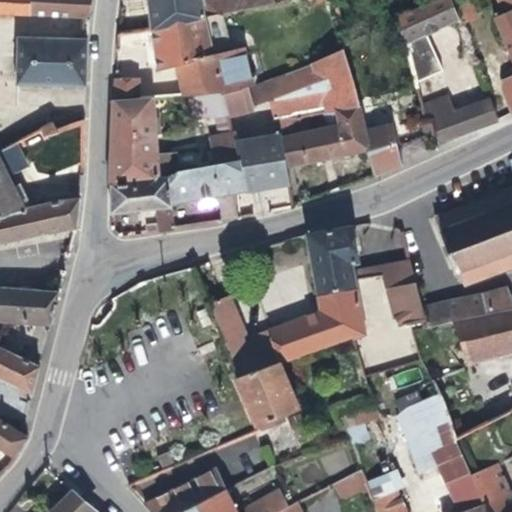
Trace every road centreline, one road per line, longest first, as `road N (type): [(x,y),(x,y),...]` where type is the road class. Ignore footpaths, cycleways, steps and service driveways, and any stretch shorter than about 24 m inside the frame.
road 1 (tertiary): [(511,138),(343,207),(87,267)]
road 2 (tertiary): [(87,267),(113,0)]
road 3 (tertiary): [(87,267),(47,441)]
